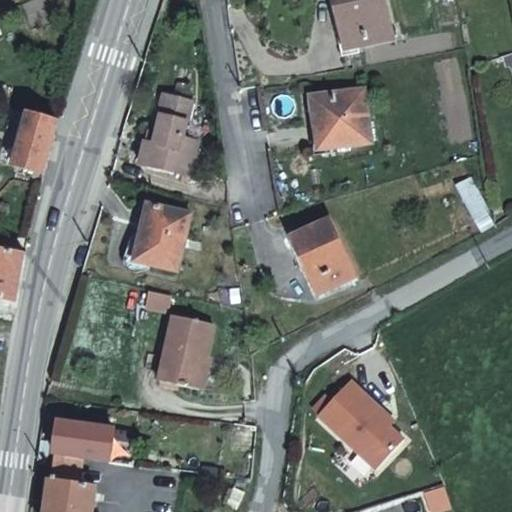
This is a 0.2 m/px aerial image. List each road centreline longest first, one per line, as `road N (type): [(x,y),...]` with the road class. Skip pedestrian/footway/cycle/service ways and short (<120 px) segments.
road 1 (secondary): [(7,511),(53,253),(129,0)]
road 2 (residential): [(260,511),(283,379),(295,357),(511,233)]
